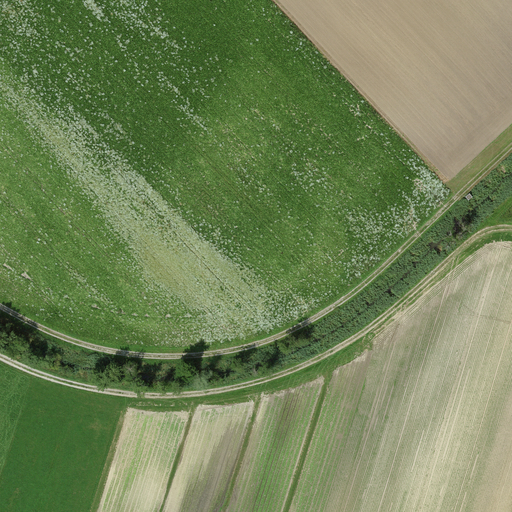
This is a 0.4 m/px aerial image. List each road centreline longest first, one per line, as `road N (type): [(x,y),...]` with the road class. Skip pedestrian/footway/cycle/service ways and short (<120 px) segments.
road 1 (track): [(511,150),(348,302),(253,349),(135,357),(74,343),(0,307)]
road 2 (track): [(0,358),(70,386),(136,397),(198,397),(267,380),(321,361),(372,329),(511,204)]
